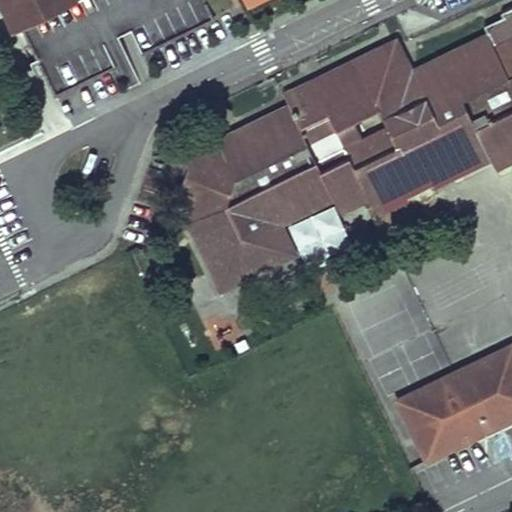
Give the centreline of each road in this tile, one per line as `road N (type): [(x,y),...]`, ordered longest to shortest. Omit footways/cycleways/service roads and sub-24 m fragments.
road 1 (residential): [(125,128),(62,142),(19,184),(41,257),(98,230),(124,167)]
road 2 (residential): [(359,0),(125,128)]
